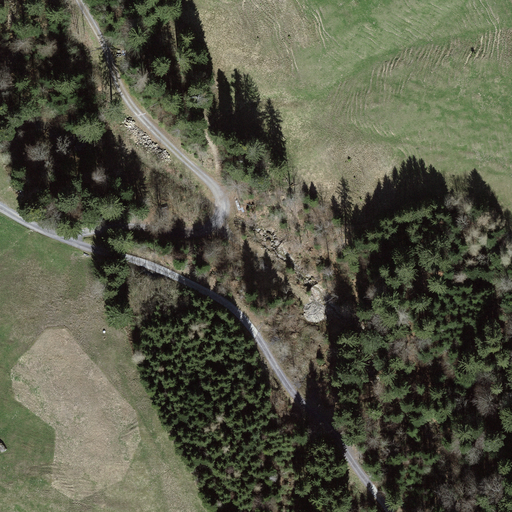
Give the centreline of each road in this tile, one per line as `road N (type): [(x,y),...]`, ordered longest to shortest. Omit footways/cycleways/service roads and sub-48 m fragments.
road 1 (track): [(0,208),(221,300),(391,511)]
road 2 (track): [(79,0),(126,101),(215,185),(221,216),(212,227),(185,232),(134,226),(55,233)]
road 3 (track): [(212,227),(251,248),(309,305)]
